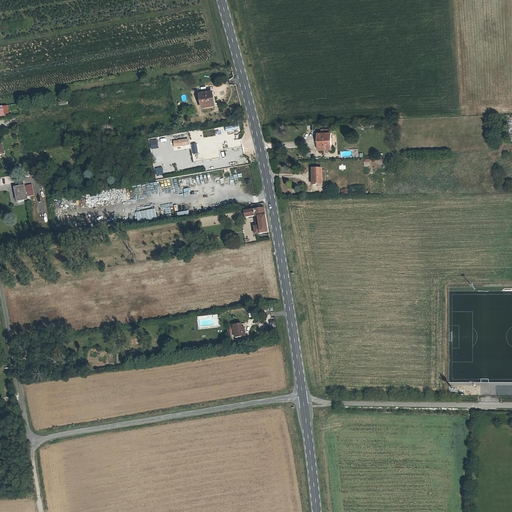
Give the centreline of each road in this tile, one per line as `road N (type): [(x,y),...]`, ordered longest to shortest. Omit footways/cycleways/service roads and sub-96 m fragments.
road 1 (primary): [(300,399),(260,143),(220,0)]
road 2 (unclassified): [(28,442),(300,399)]
road 3 (residential): [(28,442),(0,290)]
